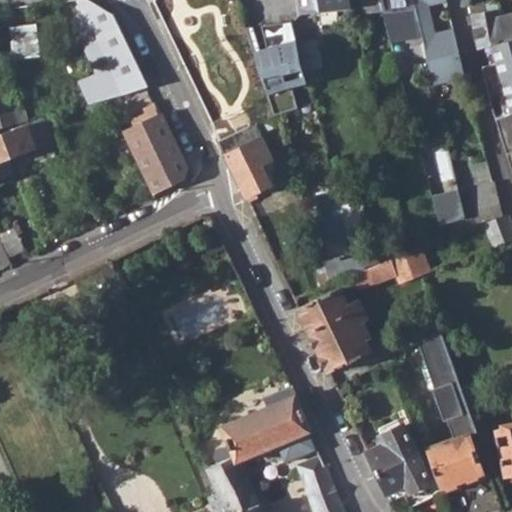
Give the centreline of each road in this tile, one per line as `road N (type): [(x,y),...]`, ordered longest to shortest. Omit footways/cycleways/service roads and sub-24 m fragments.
road 1 (secondary): [(220,184),(225,214),(373,511)]
road 2 (residential): [(0,290),(220,184)]
road 3 (residential): [(457,0),(484,129),(511,210)]
road 4 (secondary): [(131,0),(193,109),(220,184)]
